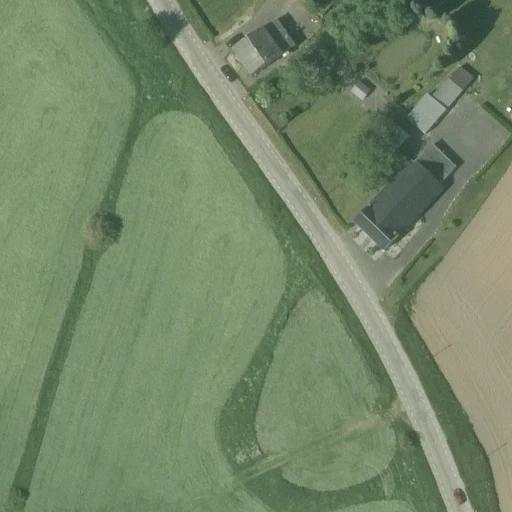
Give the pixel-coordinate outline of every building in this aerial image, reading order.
[(278,19),(233,52),(252,78),(297,46),(278,19)] [(406,119),(425,136),(475,79),(461,67),(450,80),(448,79),(431,98),(428,95),(406,119)] [(371,91),(360,82),(351,92),(362,102),(371,91)] [(410,137),(392,122),(374,142),(392,158),(410,137)] [(433,145),(416,163),(440,186),(457,168),(433,145)] [(413,160),(353,223),(385,254),(445,190),(440,186),(416,163),(413,160)]
